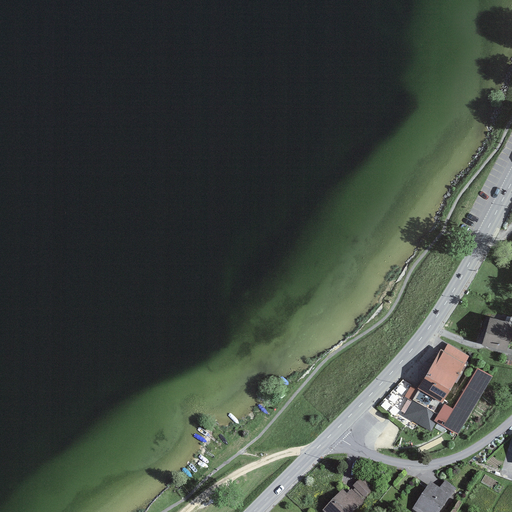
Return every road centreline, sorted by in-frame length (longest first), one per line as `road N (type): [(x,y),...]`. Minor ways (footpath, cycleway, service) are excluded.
road 1 (secondary): [(337,427),(437,313),(511,177)]
road 2 (residential): [(511,419),(462,453),(426,464),(378,458),(337,427)]
